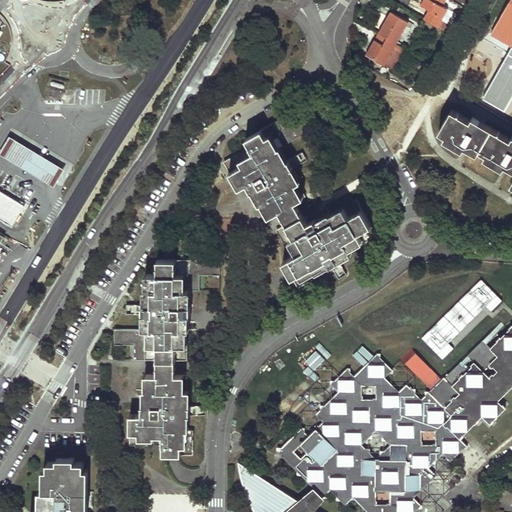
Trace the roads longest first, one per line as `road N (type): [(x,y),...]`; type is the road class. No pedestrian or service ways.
road 1 (residential): [(0,486),(202,145),(229,120),(333,62)]
road 2 (secondary): [(0,390),(241,10)]
road 3 (residential): [(404,248),(378,274),(286,325),(248,357),(221,413),(214,511)]
road 4 (secondary): [(177,40),(0,325)]
road 5 (residential): [(412,210),(333,62)]
road 6 (residential): [(177,40),(149,62),(111,70),(75,52),(61,24)]
